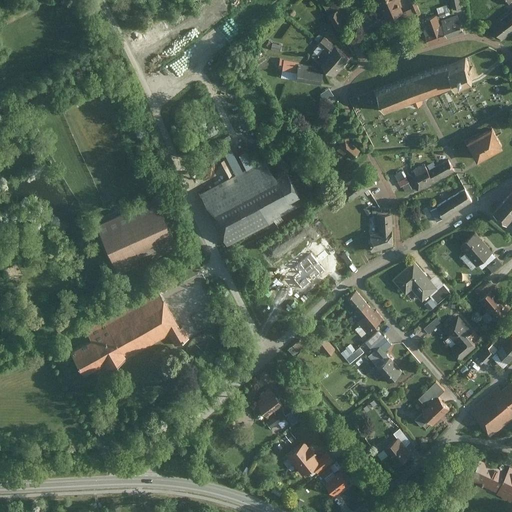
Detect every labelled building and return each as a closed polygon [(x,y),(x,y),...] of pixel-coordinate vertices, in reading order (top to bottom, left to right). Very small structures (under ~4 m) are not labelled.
[(217,0),(149,44),(154,53),(231,4),(228,0),(217,0)] [(373,0),(383,21),(401,12),(396,2),(401,0),(373,0)] [(420,14),(415,0),(408,3),(414,16),(420,14)] [(348,26),(338,11),(326,19),(337,33),(348,26)] [(511,12),(493,26),(503,40),(511,32),(511,12)] [(464,33),(457,15),(440,22),(446,40),(464,33)] [(432,29),(422,32),(427,46),(446,40),(440,22),(438,16),(428,20),(432,29)] [(343,66),(350,58),(325,37),(318,45),(323,49),(343,66)] [(311,56),(334,76),(343,66),(323,49),(317,55),(314,52),(311,56)] [(451,62),(378,90),(387,111),(414,100),(416,105),(423,102),(421,97),(458,82),(460,85),(476,78),(469,61),(453,67),(451,62)] [(321,84),(324,70),(314,68),(314,66),(299,63),(297,73),(296,80),(321,84)] [(217,134),(225,130),(221,123),(214,127),(217,134)] [(502,145),(492,128),(469,140),(478,158),(502,145)] [(352,163),(360,151),(344,141),(336,152),(352,163)] [(455,170),(449,159),(428,170),(424,162),(408,171),(417,190),(455,170)] [(265,160),(199,195),(225,245),(303,203),(300,197),(288,175),(286,170),(274,177),(265,160)] [(372,166),(339,187),(347,201),(381,180),(372,166)] [(472,200),(465,188),(437,205),(443,217),(472,200)] [(511,188),(494,207),(511,222),(511,188)] [(152,198),(92,223),(114,274),(174,249),(152,198)] [(394,247),(391,207),(376,208),(377,231),(366,231),(367,249),(394,247)] [(492,250),(475,231),(460,244),(477,263),(492,250)] [(351,261),(344,252),(340,256),(348,264),(351,261)] [(437,287),(414,259),(393,277),(406,291),(412,286),(422,299),(437,287)] [(511,306),(494,286),(479,300),(496,319),(511,306)] [(382,321),(356,289),(344,298),(352,308),(346,313),(364,335),(382,321)] [(158,290),(86,329),(90,338),(70,349),(82,372),(103,361),(107,368),(168,335),(175,345),(186,336),(158,290)] [(439,315),(426,326),(431,332),(445,321),(439,315)] [(472,332),(458,315),(443,327),(456,342),(451,346),(461,357),(476,345),(468,336),(472,332)] [(335,349),(322,334),(310,344),(316,351),(318,348),(326,357),(335,349)] [(508,361),(511,357),(511,335),(497,350),(508,361)] [(386,382),(399,370),(386,357),(391,352),(381,342),(371,351),(383,363),(375,371),(386,382)] [(347,358),(358,349),(352,343),(342,352),(347,358)] [(433,423),(450,407),(438,395),(444,389),(436,380),(418,397),(427,406),(416,417),(423,424),(428,418),(433,423)] [(511,380),(500,389),(498,386),(469,408),(491,436),(511,419),(511,380)] [(262,418),(280,405),(269,391),(252,404),(262,418)] [(301,417),(294,408),(285,416),(291,424),(301,417)] [(283,418),(278,412),(264,423),(268,429),(283,418)] [(411,454),(398,437),(383,449),(396,465),(411,454)] [(318,460),(302,441),(283,456),(300,476),(310,467),(318,460)] [(316,474),(332,459),(326,453),(318,460),(310,467),(316,474)] [(507,470),(480,458),(471,479),(498,490),(507,470)] [(507,470),(498,490),(511,496),(511,465),(509,464),(507,470)] [(350,482),(340,470),(323,485),(332,496),(350,482)]
